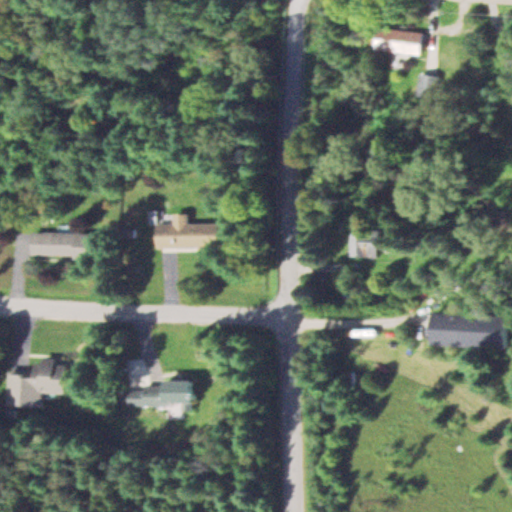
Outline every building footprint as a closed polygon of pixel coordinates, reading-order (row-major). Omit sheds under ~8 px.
[(423,53),(425,31),(379,25),(377,47),(423,53)] [(441,75),(421,72),(416,100),(436,103),(441,75)] [(162,246),(224,245),(224,221),(194,221),(194,211),(179,211),(179,221),(161,222),(162,246)] [(351,254),(380,254),(380,230),(351,230),(351,254)] [(99,255),(100,232),(38,231),(37,254),(99,255)] [(435,345),(511,346),(511,313),(435,311),(435,345)] [(13,370),(12,403),(48,404),(49,391),(72,392),(73,358),(40,357),(40,371),(13,370)] [(169,378),(169,384),(132,385),(132,403),(200,402),(200,378),(169,378)]
